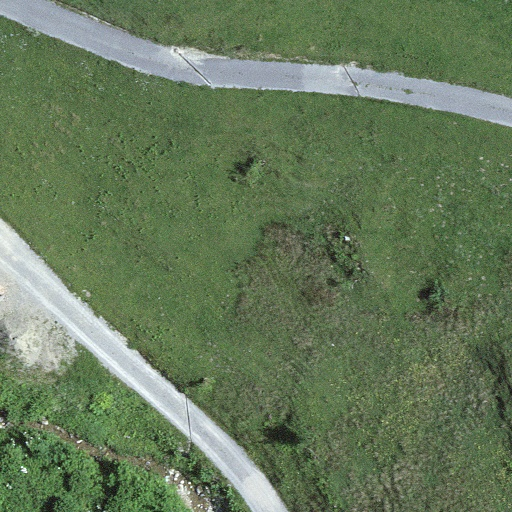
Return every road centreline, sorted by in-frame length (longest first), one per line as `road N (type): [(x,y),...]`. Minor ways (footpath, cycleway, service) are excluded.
road 1 (track): [(511,120),(425,100),(162,71),(6,0)]
road 2 (track): [(0,242),(78,326),(222,442),(282,511)]
